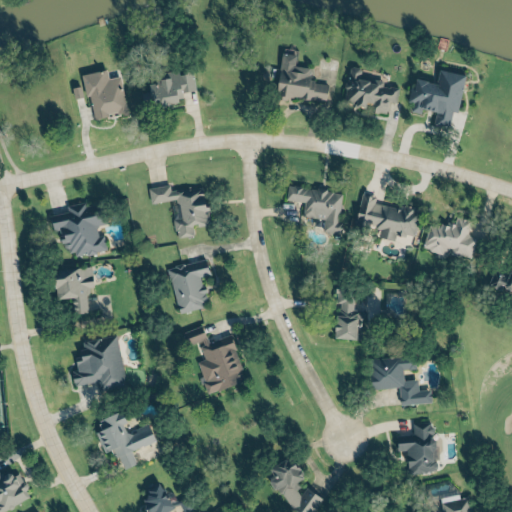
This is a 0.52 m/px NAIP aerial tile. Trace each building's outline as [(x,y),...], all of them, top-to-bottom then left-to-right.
[(273,94),(323,100),(325,83),(307,81),(309,67),(292,65),(293,54),(278,52),(273,94)] [(357,78),(359,66),(345,65),(341,103),(363,105),(363,101),(372,101),(371,111),(383,112),(385,100),(394,101),(395,86),(380,85),(380,80),(357,78)] [(167,76),(145,81),(151,106),(179,99),(178,92),(193,88),(189,70),(176,73),(175,67),(165,70),(167,76)] [(79,73),(104,68),(106,77),(118,75),(125,111),(116,113),(115,110),(105,112),(106,115),(91,118),(86,96),(83,97),(79,73)] [(462,73),(436,68),(434,81),(410,77),(406,101),(409,102),(407,110),(418,112),(419,107),(433,110),(431,123),(446,126),(449,110),(455,111),(462,73)] [(201,186),(168,189),(167,183),(145,186),(147,202),(173,199),(174,206),(171,206),(173,217),(171,217),(173,237),(190,235),(189,224),(206,223),(201,186)] [(286,184),(340,192),(337,220),(341,220),(339,234),(320,232),(322,217),(301,214),(303,200),(284,198),(286,184)] [(360,193),(374,196),(373,202),(398,208),(399,205),(402,206),(402,203),(413,205),(412,209),(419,210),(412,236),(404,233),(403,237),(393,234),(392,232),(353,222),(360,193)] [(47,214),(50,230),(57,229),(63,256),(102,248),(97,225),(104,223),(99,202),(82,205),(81,201),(63,204),(64,210),(47,214)] [(419,246),(467,259),(473,236),(464,234),(468,219),(453,215),(450,226),(426,220),(419,246)] [(204,255),(163,267),(177,312),(202,305),(198,292),(205,291),(200,276),(209,273),(204,255)] [(490,270),(485,285),(511,292),(511,258),(510,258),(505,275),(490,270)] [(85,311),(83,290),(91,289),(89,265),(51,269),(54,298),(69,297),(71,313),(85,311)] [(333,337),(358,338),(359,309),(349,308),(350,288),(333,287),(333,302),(334,303),(333,337)] [(204,392),(242,380),(228,333),(204,341),(199,325),(183,330),(187,343),(197,340),(202,358),(194,361),(204,392)] [(77,340),(79,354),(72,355),(75,370),(69,370),(71,384),(94,381),(95,389),(122,385),(114,334),(77,340)] [(377,388),(381,387),(397,385),(399,404),(415,402),(413,382),(402,383),(401,368),(414,367),(413,353),(368,358),(371,389),(377,388)] [(132,426),(146,420),(154,439),(141,445),(141,443),(130,449),(135,463),(123,468),(116,455),(113,457),(109,448),(103,451),(94,432),(99,429),(96,421),(121,409),(124,415),(125,425),(126,426),(128,424),(130,425),(132,426)] [(394,434),(395,449),(404,449),(405,472),(433,470),(431,437),(430,437),(429,421),(410,422),(410,434),(394,434)] [(309,511),(320,497),(303,486),(299,493),(292,489),(304,471),(281,456),(270,472),(262,485),(303,511),(309,511)] [(0,510),(28,496),(14,469),(0,476),(0,510)] [(146,511),(163,511),(172,507),(157,483),(137,496),(146,511)] [(437,496),(439,511),(470,511),(468,495),(457,497),(456,493),(437,496)]
